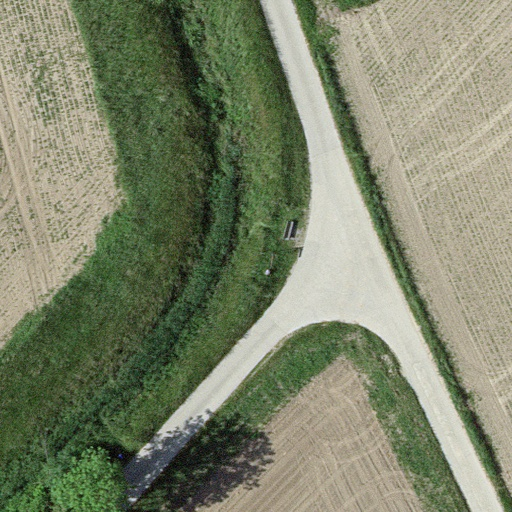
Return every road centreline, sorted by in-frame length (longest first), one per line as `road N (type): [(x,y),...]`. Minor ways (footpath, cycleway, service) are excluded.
road 1 (track): [(359,256),(316,277),(103,511)]
road 2 (track): [(484,511),(359,256)]
road 3 (track): [(359,256),(274,0)]
